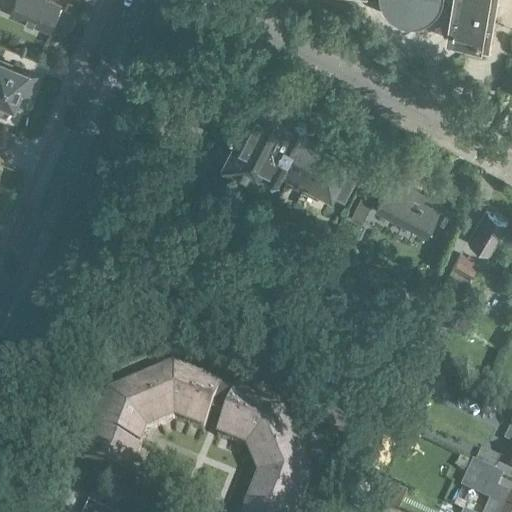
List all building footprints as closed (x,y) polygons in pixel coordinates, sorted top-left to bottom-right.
[(61,2),(56,0),(15,0),(10,12),(50,28),(61,2)] [(324,0),(332,3),(365,9),(366,0),(381,0),(384,7),(390,14),(397,19),(406,22),(416,22),(425,20),(433,15),(439,8),(452,10),(447,37),(446,37),(446,38),(489,46),(493,23),(497,0),(324,0)] [(0,111),(6,114),(15,105),(23,86),(29,86),(32,78),(27,74),(28,71),(13,65),(14,62),(1,57),(0,57),(0,111)] [(235,140),(222,165),(225,167),(261,186),(267,175),(278,181),(283,171),(291,175),(287,182),(317,198),(321,191),(332,197),(333,195),(340,199),(344,201),(364,164),(359,162),(352,158),(353,157),(341,151),(342,149),(345,144),(315,128),(312,135),(302,130),(304,127),(295,122),(304,105),(267,86),(264,84),(251,110),(245,107),(230,137),(235,140)] [(427,232),(442,202),(393,177),(377,206),(427,232)] [(372,202),(361,197),(351,217),(361,222),(372,203),(372,202)] [(508,222),(486,210),(469,240),(491,253),(508,222)] [(335,227),(327,246),(346,255),(355,237),(335,227)] [(461,253),(452,268),(452,269),(470,280),(479,264),(461,253)] [(452,269),(452,268),(445,264),(435,282),(438,284),(443,287),(461,296),(470,280),(452,269)] [(431,312),(413,357),(432,364),(449,319),(431,312)] [(297,511),(312,476),(284,411),(236,392),(234,397),(221,392),(223,387),(174,367),(109,395),(83,458),(129,477),(147,432),(175,421),(205,432),(212,414),(225,418),(217,438),(247,450),(258,477),(244,511),(297,511)] [(471,375),(466,386),(480,393),(485,382),(471,375)] [(438,378),(432,392),(440,395),(446,382),(438,378)] [(398,398),(407,402),(411,392),(402,388),(398,398)] [(385,434),(372,463),(388,470),(401,440),(397,438),(401,428),(383,421),(379,431),(385,434)] [(476,462),(475,463),(495,472),(496,471),(501,459),(482,450),(476,462)] [(467,476),(461,489),(490,502),(485,511),(511,511),(511,495),(498,489),(489,485),(495,472),(475,463),(473,462),(473,463),(467,476)] [(107,511),(89,503),(84,511),(107,511)]
